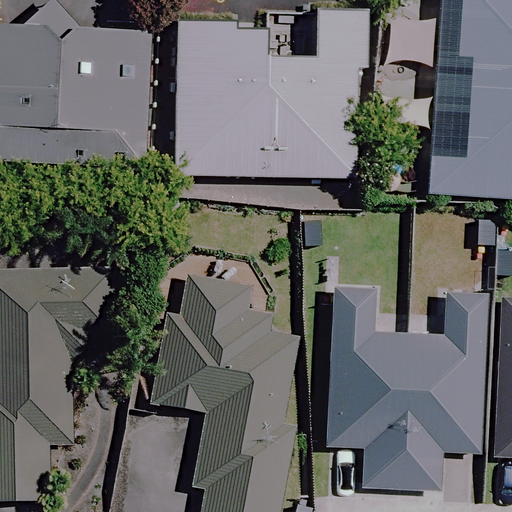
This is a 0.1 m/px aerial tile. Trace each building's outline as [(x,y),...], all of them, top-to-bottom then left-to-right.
[(511,0),(451,0),(451,11),(431,9),(421,155),(418,198),(511,204),(511,0)] [(352,19),(302,17),(170,12),(170,24),(164,179),(345,186),(352,19)] [(0,169),(132,176),(140,41),(0,33),(0,169)] [(63,446),(68,354),(106,356),(107,336),(110,282),(0,275),(0,504),(39,507),(43,445),(63,446)] [(242,292),(163,284),(151,411),(197,415),(187,511),(271,511),(290,319),(240,315),(242,292)] [(511,511),(511,463),(492,500),(473,511),(511,511)]
